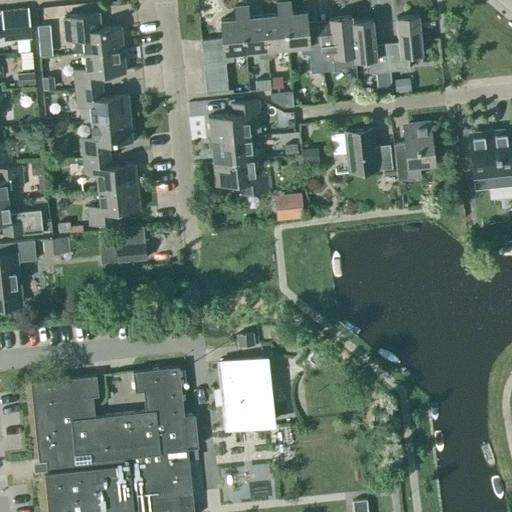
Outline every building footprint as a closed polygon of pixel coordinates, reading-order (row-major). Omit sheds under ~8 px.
[(275,1),(276,12),(262,14),(266,57),(275,56),(274,48),(287,46),(282,0),(275,1)] [(290,11),(289,0),(285,0),(282,0),(287,46),(300,45),(300,53),(308,52),(310,72),(322,71),(319,42),(317,20),(306,22),(305,10),(290,11)] [(247,4),(240,5),(245,51),(257,49),(258,57),(266,57),(262,14),(248,15),(247,4)] [(222,37),(223,50),(224,61),(232,60),(232,52),(245,51),(240,5),(233,5),(234,17),(220,18),(222,37)] [(25,7),(0,10),(0,28),(1,33),(30,30),(27,7),(25,7)] [(395,16),(398,41),(386,42),(389,70),(408,68),(407,55),(421,53),(417,13),(395,16)] [(353,54),(350,20),(350,14),(328,17),(328,19),(317,20),(319,42),(322,71),(341,69),(340,55),(353,54)] [(69,38),(81,37),(83,52),(123,48),(121,25),(95,27),(94,16),(67,19),(69,38)] [(369,72),(389,70),(386,42),(374,43),(371,18),(350,20),(353,54),(353,60),(367,59),(369,72)] [(48,24),(36,25),(37,40),(50,39),(48,24)] [(202,52),(223,50),(222,37),(200,39),(202,52)] [(72,68),(74,87),(101,84),(100,74),(125,71),(123,48),(83,52),(84,67),(72,68)] [(202,52),(203,65),(224,63),(224,61),(223,50),(202,52)] [(203,65),(204,78),(226,76),(224,63),(203,65)] [(18,84),(34,83),(33,72),(17,73),(18,84)] [(52,75),(41,76),(42,89),(54,87),(52,75)] [(206,91),(227,89),(226,76),(204,78),(206,91)] [(395,91),(410,89),(409,77),(394,79),(395,91)] [(270,88),(269,78),(254,80),(255,90),(270,88)] [(103,96),(101,84),(74,87),(76,107),(88,105),(90,120),(130,116),(128,93),(103,96)] [(291,90),(281,91),(283,106),(293,105),(291,90)] [(207,116),(209,138),(249,135),(248,119),(260,118),(258,99),(231,102),(232,113),(207,116)] [(79,137),(81,156),(108,153),(107,142),(132,139),(130,116),(90,120),(92,136),(79,137)] [(419,176),(418,162),(433,161),(429,120),(407,123),(408,129),(403,130),(404,141),(392,143),(396,178),(419,176)] [(373,146),(371,127),(330,131),(332,153),(346,152),(348,172),(391,167),(389,144),(373,146)] [(511,182),(511,162),(508,128),(486,131),(487,136),(469,138),(475,187),(511,182)] [(209,138),(211,162),(252,158),(263,157),(263,149),(251,150),(249,135),(209,138)] [(0,139),(0,160),(9,159),(7,139),(0,139)] [(296,142),(283,143),(284,153),(296,152),(296,142)] [(316,147),(300,148),(301,163),(318,162),(316,147)] [(83,175),(95,174),(97,189),(137,185),(135,162),(109,164),(108,153),(81,156),(83,175)] [(60,157),(48,159),(49,167),(61,165),(60,157)] [(253,173),(252,158),(211,162),(214,184),(239,182),(241,193),(268,190),(266,171),(253,173)] [(38,160),(29,161),(31,174),(41,172),(39,160),(38,160)] [(0,200),(7,200),(6,187),(22,185),(20,164),(0,166),(0,200)] [(114,211),(139,208),(137,185),(97,189),(99,204),(86,206),(88,225),(115,222),(114,211)] [(276,219),(302,217),(300,191),(274,193),(276,219)] [(39,209),(8,212),(7,200),(0,200),(0,222),(2,223),(3,234),(41,230),(39,209)] [(69,220),(53,222),(54,231),(69,230),(69,225),(69,220)] [(43,253),(62,251),(60,236),(42,238),(43,253)] [(0,301),(20,300),(16,260),(35,259),(33,239),(0,242),(0,301)] [(115,244),(117,260),(144,257),(143,242),(115,244)] [(267,354),(217,359),(224,430),(275,425),(267,354)] [(95,374),(29,380),(38,459),(45,458),(46,470),(42,471),(46,511),(193,511),(187,447),(197,446),(194,413),(183,414),(178,365),(132,370),(134,390),(148,389),(150,409),(82,416),(80,396),(97,394),(95,374)]
